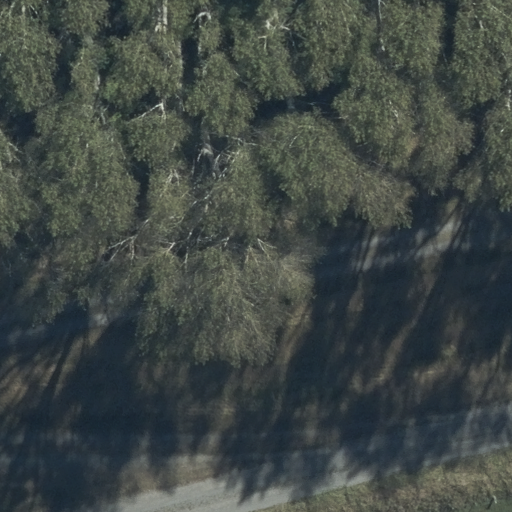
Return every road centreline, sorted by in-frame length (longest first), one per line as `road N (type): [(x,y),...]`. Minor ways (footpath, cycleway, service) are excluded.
road 1 (track): [(386,464),(0,435)]
road 2 (unclassified): [(511,436),(155,511)]
